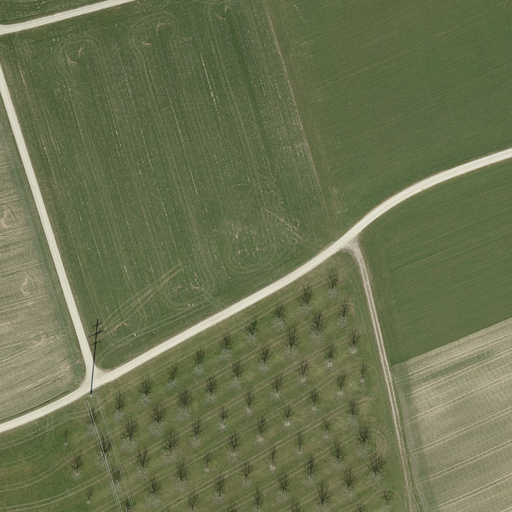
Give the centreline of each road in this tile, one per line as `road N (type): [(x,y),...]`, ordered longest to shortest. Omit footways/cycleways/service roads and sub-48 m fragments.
road 1 (track): [(0,429),(261,297),(354,237),(390,203),(511,156)]
road 2 (track): [(0,75),(98,384)]
road 3 (track): [(354,237),(390,373),(414,511)]
road 4 (track): [(0,32),(129,0)]
